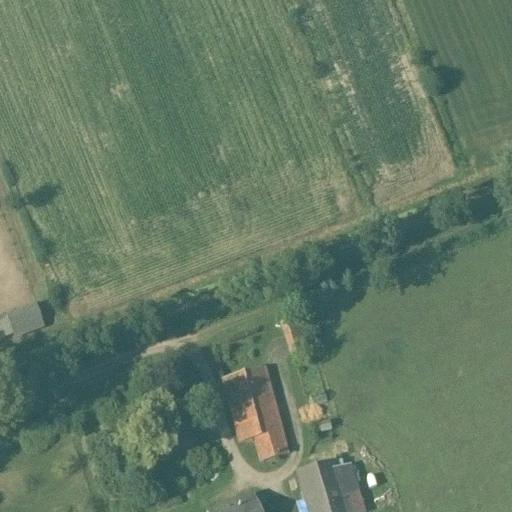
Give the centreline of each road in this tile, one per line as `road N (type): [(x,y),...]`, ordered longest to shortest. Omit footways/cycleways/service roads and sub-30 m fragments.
road 1 (track): [(0,407),(511,213)]
road 2 (track): [(166,343),(200,363),(248,476),(268,483),(298,455),(272,343)]
